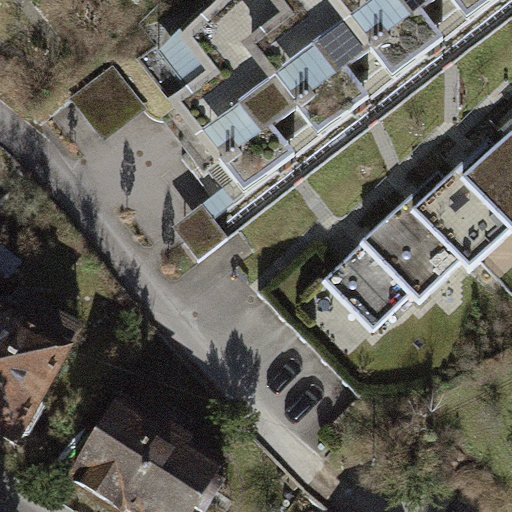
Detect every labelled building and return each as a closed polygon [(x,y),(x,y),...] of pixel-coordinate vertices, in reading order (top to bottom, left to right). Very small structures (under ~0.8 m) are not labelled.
[(511,0),(214,0),(137,65),(264,215),(511,7),(511,0)] [(119,72),(78,104),(115,151),(156,118),(119,72)] [(511,171),(492,153),(440,209),(511,277),(511,171)] [(499,270),(421,198),(372,251),(450,323),(499,270)] [(217,218),(189,236),(214,272),(241,253),(217,218)] [(438,314),(354,237),(298,298),(383,375),(438,314)] [(90,360),(0,313),(0,420),(46,444),(90,360)] [(246,511),(261,495),(152,404),(100,466),(156,511),(246,511)]
